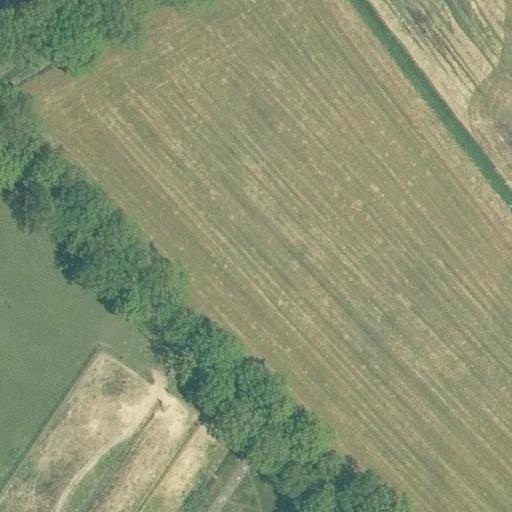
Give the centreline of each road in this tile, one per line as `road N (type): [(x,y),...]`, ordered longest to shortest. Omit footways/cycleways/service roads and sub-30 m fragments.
road 1 (unclassified): [(336,511),(0,151)]
road 2 (unclassified): [(0,69),(118,0)]
